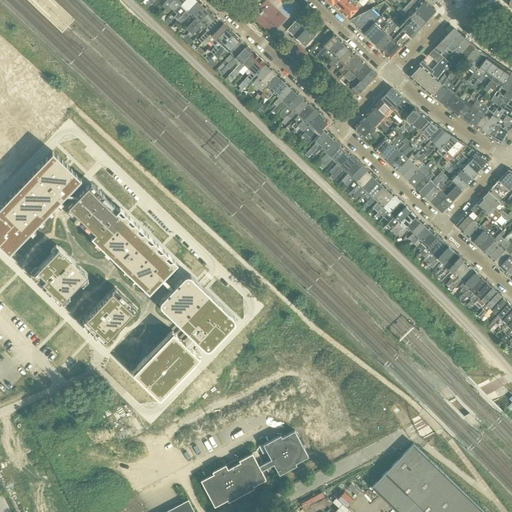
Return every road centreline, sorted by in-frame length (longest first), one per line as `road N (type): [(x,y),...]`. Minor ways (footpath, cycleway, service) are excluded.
road 1 (residential): [(99,370),(146,413),(156,411),(253,306),(77,132),(64,132),(16,178)]
road 2 (residential): [(343,122),(215,0)]
road 3 (unclassified): [(261,511),(408,432)]
road 4 (residential): [(0,252),(106,354),(99,370)]
road 5 (residential): [(442,225),(345,135),(343,122)]
road 6 (residential): [(506,157),(426,107),(391,73)]
